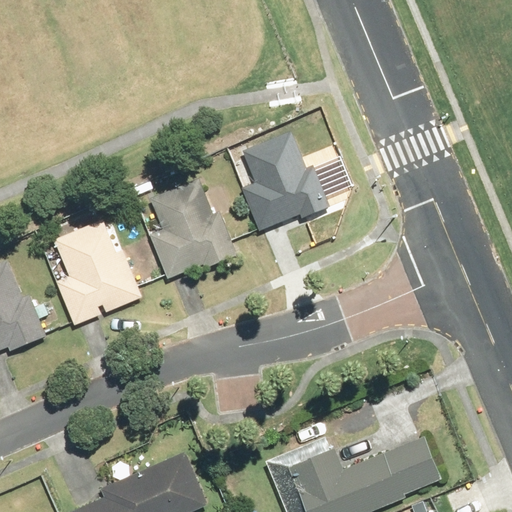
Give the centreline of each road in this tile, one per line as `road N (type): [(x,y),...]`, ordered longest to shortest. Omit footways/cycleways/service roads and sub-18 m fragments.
road 1 (residential): [(465,271),(343,316),(177,362),(0,441)]
road 2 (tertiary): [(352,0),(465,271)]
road 3 (tertiary): [(465,271),(511,384)]
